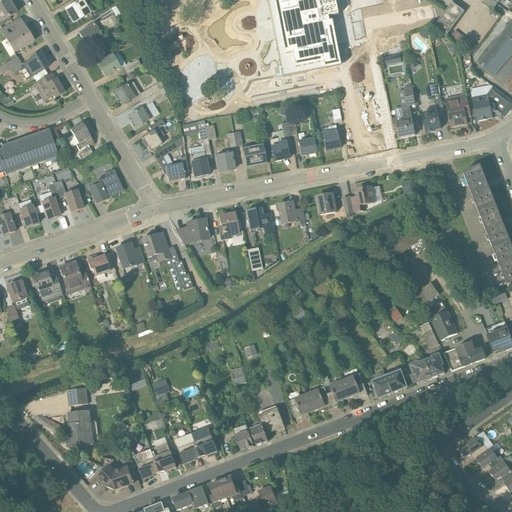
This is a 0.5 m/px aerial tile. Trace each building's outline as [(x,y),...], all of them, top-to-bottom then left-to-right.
[(0,0),(0,22),(1,23),(16,14),(7,0),(0,0)] [(73,24),(91,13),(82,0),(65,10),(73,24)] [(272,0),(280,39),(276,40),(280,65),(283,75),(283,78),(320,70),(321,70),(320,66),(324,65),(325,69),(342,66),(338,45),(333,21),(330,22),(329,17),(339,15),(336,0),(272,0)] [(484,0),(482,3),(492,11),(495,8),(498,4),(492,0),(484,0)] [(464,12),(452,3),(449,7),(434,28),(446,37),(464,12)] [(93,44),(101,39),(99,36),(119,24),(109,8),(107,9),(98,14),(102,21),(95,25),(79,34),(87,47),(93,44)] [(0,30),(13,54),(33,42),(19,19),(12,23),(0,30)] [(510,40),(511,40),(511,38),(511,34),(506,29),(502,34),(510,40)] [(427,31),(420,33),(421,37),(424,39),(429,39),(427,31)] [(449,39),(453,42),(460,34),(455,31),(449,39)] [(456,44),(458,45),(464,37),(460,34),(453,42),(456,44)] [(507,45),(507,44),(510,40),(502,34),(499,38),(507,45)] [(458,45),(462,49),(468,41),(464,37),(458,45)] [(503,49),(504,49),(507,45),(499,38),(495,42),(503,49)] [(462,49),(466,52),(472,44),(468,41),(462,49)] [(500,54),(500,53),(503,49),(495,42),(492,47),(500,54)] [(457,52),(462,49),(458,45),(456,44),(452,46),(451,46),(451,47),(451,48),(450,48),(450,49),(450,50),(450,51),(451,51),(451,52),(452,53),(453,53),(453,54),(454,54),(455,54),(456,54),(456,53),(457,53),(457,52)] [(472,44),(466,52),(470,55),(476,47),(472,44)] [(497,58),(500,54),(492,47),(488,51),(497,58)] [(508,60),(511,56),(504,49),(503,49),(500,53),(508,60)] [(493,62),(497,58),(488,51),(485,56),(493,62)] [(20,70),(26,81),(48,68),(40,53),(29,60),(29,61),(22,66),(22,67),(21,68),(20,66),(21,65),(16,58),(0,67),(0,75),(11,70),(14,74),(20,70)] [(505,64),(508,60),(500,53),(500,54),(497,58),(505,64)] [(105,78),(120,69),(112,56),(97,65),(105,78)] [(490,67),(493,62),(485,56),(482,60),(490,67)] [(501,69),(505,64),(497,58),(493,62),(501,69)] [(419,65),(414,60),(406,66),(411,72),(419,65)] [(486,71),(490,67),(482,60),(478,64),(486,71)] [(127,74),(141,68),(138,61),(123,67),(127,74)] [(497,73),(501,69),(493,62),(490,67),(497,73)] [(494,78),(497,73),(490,67),(486,71),(494,78)] [(133,73),(127,77),(130,82),(136,78),(133,73)] [(50,83),(46,77),(34,84),(45,102),(53,97),(55,99),(64,94),(56,80),(50,83)] [(122,106),(137,97),(140,103),(153,95),(163,89),(160,82),(140,94),(133,83),(128,86),(127,85),(114,93),(122,106)] [(487,95),(472,98),(467,96),(471,118),(476,116),(477,122),(492,119),(491,114),(495,113),(502,119),(511,105),(511,102),(493,87),(487,95)] [(153,95),(156,100),(166,94),(163,89),(153,95)] [(404,90),(408,107),(416,106),(412,89),(404,90)] [(141,126),(143,125),(149,121),(149,120),(153,118),(147,106),(156,100),(153,95),(140,103),(143,108),(128,117),(135,129),(141,125),(141,126)] [(429,104),(430,113),(423,114),(426,133),(435,132),(435,131),(441,130),(438,116),(444,115),(440,95),(434,96),(435,103),(429,104)] [(446,103),(448,111),(450,121),(450,120),(452,128),(467,126),(465,119),(471,118),(467,96),(467,95),(457,97),(458,100),(446,103)] [(13,105),(10,98),(2,103),(6,109),(13,105)] [(246,113),(246,110),(245,105),(215,110),(217,118),(246,113)] [(339,110),(338,110),(332,111),(334,124),(341,123),(339,110)] [(400,139),(415,136),(411,112),(403,114),(404,121),(397,123),(400,139)] [(150,152),(162,145),(159,140),(164,136),(160,129),(165,126),(161,120),(157,123),(155,124),(151,126),(149,128),(152,133),(142,139),(150,152)] [(192,163),(191,163),(194,178),(209,175),(206,161),(212,159),(208,141),(205,127),(204,121),(196,123),(200,143),(202,142),(204,153),(190,155),(192,163)] [(284,138),(290,137),(288,125),(288,123),(281,124),(284,138)] [(76,146),(79,151),(93,143),(82,124),(70,131),(78,144),(76,146)] [(288,125),(290,137),(297,136),(295,124),(288,125)] [(205,127),(208,141),(216,139),(213,126),(205,127)] [(329,132),(322,134),(325,153),(340,150),(335,126),(328,128),(329,132)] [(0,174),(4,174),(5,176),(58,158),(48,131),(43,133),(44,136),(36,138),(35,136),(30,137),(31,140),(23,143),(22,140),(17,142),(18,145),(10,148),(9,145),(4,147),(5,149),(0,151),(0,174)] [(233,134),(236,147),(243,146),(240,132),(233,134)] [(229,149),(236,147),(233,134),(227,135),(229,149)] [(182,138),(153,156),(156,162),(183,145),(182,138)] [(271,147),(270,147),(271,157),(273,157),(274,163),(288,160),(285,141),(278,143),(277,139),(270,141),(271,147)] [(313,139),(298,142),(301,157),(316,154),(313,139)] [(262,146),(242,150),(246,168),(266,164),(262,146)] [(90,148),(77,155),(80,160),(92,153),(90,148)] [(231,153),(216,156),(219,173),(234,170),(231,153)] [(180,158),(182,165),(165,168),(168,184),(177,182),(177,183),(179,182),(185,180),(183,174),(188,173),(186,157),(180,158)] [(463,174),(478,211),(495,205),(487,182),(481,167),(463,174)] [(98,181),(99,184),(89,189),(96,205),(108,200),(107,199),(122,192),(113,171),(101,176),(98,181)] [(79,174),(74,177),(77,183),(82,180),(79,174)] [(64,195),(65,194),(61,181),(54,184),(60,200),(65,198),(64,195)] [(412,191),(410,181),(404,182),(405,187),(403,188),(404,193),(412,191)] [(42,207),(43,212),(44,212),(47,221),(60,217),(54,201),(60,200),(54,184),(47,186),(52,199),(41,203),(42,207)] [(364,206),(375,204),(371,188),(356,191),(358,197),(352,198),(354,208),(354,214),(364,212),(364,206)] [(83,209),(76,191),(64,195),(70,213),(83,209)] [(320,217),(336,214),(333,195),(316,198),(320,217)] [(35,215),(33,210),(32,206),(21,210),(16,197),(9,199),(11,203),(15,215),(20,213),(26,229),(38,224),(35,215)] [(354,216),(351,197),(342,199),(345,215),(346,215),(347,220),(354,216)] [(15,215),(11,203),(9,199),(3,201),(7,214),(9,214),(10,217),(15,215)] [(305,226),(304,223),(302,213),(294,215),(292,203),(277,206),(281,226),(295,223),(296,227),(305,226)] [(493,249),(510,242),(495,205),(478,211),(493,249)] [(274,233),(272,224),(270,214),(262,216),(261,209),(245,212),(249,232),(263,230),(264,235),(274,233)] [(15,232),(9,214),(7,215),(0,217),(0,229),(3,237),(15,232)] [(231,238),(238,237),(234,215),(219,218),(222,234),(220,234),(221,242),(231,241),(231,238)] [(176,231),(185,246),(208,241),(204,221),(187,224),(188,229),(176,231)] [(421,309),(439,296),(431,284),(424,288),(401,256),(421,240),(408,223),(378,245),(421,309)] [(174,250),(168,252),(162,233),(142,241),(148,259),(156,256),(158,263),(164,261),(175,295),(193,289),(188,275),(186,276),(181,262),(179,263),(174,250)] [(511,285),(511,246),(510,242),(493,249),(507,287),(511,285)] [(215,245),(218,260),(226,258),(223,244),(215,245)] [(122,271),(143,264),(138,249),(132,251),(130,245),(115,250),(122,271)] [(261,270),(256,249),(248,250),(252,272),(261,270)] [(107,276),(116,273),(109,253),(97,258),(96,256),(87,260),(91,272),(93,271),(95,278),(106,274),(107,276)] [(90,288),(88,282),(85,273),(78,275),(75,264),(59,269),(62,279),(67,292),(82,287),(83,290),(90,288)] [(62,296),(58,285),(55,275),(49,277),(47,274),(32,279),(36,291),(38,290),(42,303),(62,296)] [(225,288),(232,287),(231,278),(224,280),(225,288)] [(12,304),(26,300),(21,283),(7,288),(12,304)] [(296,285),(291,289),(296,296),(301,293),(296,285)] [(498,296),(489,300),(493,307),(501,303),(498,296)] [(441,342),(457,334),(442,301),(426,308),(441,342)] [(20,324),(14,306),(5,309),(11,327),(20,324)] [(388,312),(396,324),(403,319),(395,308),(388,312)] [(113,318),(104,321),(110,339),(119,336),(113,318)] [(138,333),(145,330),(143,322),(135,325),(138,333)] [(431,350),(439,346),(428,323),(420,328),(431,350)] [(511,341),(507,329),(487,337),(493,354),(499,352),(500,354),(511,349),(511,341)] [(391,337),(396,344),(401,341),(396,333),(391,337)] [(244,349),(248,359),(258,355),(254,345),(244,349)] [(451,353),(445,355),(452,372),(485,360),(482,350),(472,354),(455,361),(451,353)] [(425,362),(432,379),(444,374),(441,366),(443,366),(439,355),(431,358),(431,360),(425,362)] [(420,383),(432,379),(425,362),(418,364),(418,363),(410,366),(413,374),(410,375),(413,385),(420,382),(420,383)] [(247,384),(242,368),(231,371),(235,386),(247,384)] [(386,377),(393,394),(407,388),(401,372),(386,377)] [(342,381),(348,399),(360,394),(361,398),(368,396),(360,375),(342,381)] [(378,399),(393,394),(386,377),(372,383),(378,399)] [(158,382),(152,384),(156,396),(170,392),(166,380),(158,382)] [(337,403),(348,399),(342,381),(330,386),(332,392),(327,395),(332,409),(338,407),(337,403)] [(139,390),(137,384),(134,385),(131,386),(133,392),(139,390)] [(325,408),(326,412),(332,409),(327,395),(324,388),(307,395),(314,412),(325,408)] [(67,392),(69,407),(88,404),(86,389),(67,392)] [(302,417),(314,412),(307,395),(289,402),(297,423),(303,421),(302,417)] [(262,426),(266,435),(284,428),(284,429),(285,429),(278,410),(259,417),(262,426)] [(239,411),(233,413),(236,420),(242,418),(239,411)] [(65,427),(68,448),(76,447),(76,448),(87,446),(86,435),(92,434),(89,413),(70,416),(71,426),(65,427)] [(262,426),(250,431),(256,447),(268,442),(266,435),(262,426)] [(192,435),(201,458),(206,456),(206,457),(218,453),(209,428),(192,435)] [(248,432),(235,436),(241,452),(254,447),(248,432)] [(178,449),(178,450),(184,465),(196,461),(195,460),(201,458),(192,435),(175,441),(178,449)] [(476,459),(476,460),(488,451),(480,441),(478,443),(475,438),(458,450),(465,460),(473,455),(476,459),(474,460),(474,461),(476,459)] [(151,450),(160,473),(164,472),(165,473),(177,468),(167,444),(151,450)] [(483,469),(490,464),(494,469),(504,462),(497,451),(493,453),(491,449),(488,451),(476,460),(483,469)] [(160,473),(151,450),(134,457),(137,465),(143,481),(155,477),(154,476),(160,473)] [(503,477),(507,482),(511,478),(511,458),(511,457),(504,462),(494,469),(489,472),(496,482),(503,477)] [(115,472),(110,466),(97,479),(105,487),(115,491),(133,484),(127,467),(115,472)] [(242,499),(241,497),(238,488),(235,489),(231,478),(220,482),(226,500),(232,498),(234,502),(242,499)] [(510,494),(511,492),(511,478),(507,482),(503,484),(510,494)] [(238,484),(243,497),(251,494),(246,481),(238,484)] [(230,508),(226,500),(220,482),(209,486),(213,497),(210,498),(215,509),(223,505),(225,510),(230,508)] [(209,505),(206,497),(203,488),(190,493),(194,505),(196,510),(209,505)] [(276,501),(275,497),(271,488),(258,492),(265,511),(273,511),(282,509),(279,500),(276,501)] [(177,511),(194,505),(190,493),(172,500),(177,511)]
